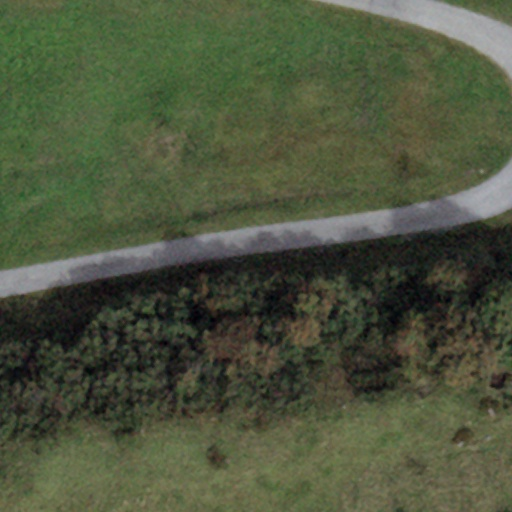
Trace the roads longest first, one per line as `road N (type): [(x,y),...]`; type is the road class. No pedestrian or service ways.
road 1 (track): [(511,193),(494,206),(399,227),(202,249),(0,286)]
road 2 (track): [(363,0),(480,34),(511,57)]
